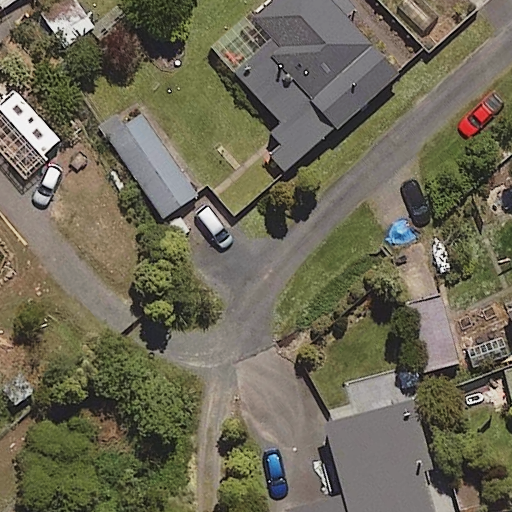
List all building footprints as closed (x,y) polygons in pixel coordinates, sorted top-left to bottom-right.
[(349,5),(345,0),(270,0),(214,48),(278,122),(258,139),(284,169),(397,73),(343,10),(349,5)] [(195,194),(143,114),(109,136),(162,216),(195,194)] [(456,363),(440,299),(411,306),(427,370),(456,363)] [(511,309),(501,314),(511,340),(511,309)] [(511,401),(511,367),(506,369),(508,377),(484,381),(489,406),(511,401)] [(429,468),(411,399),(322,422),(340,493),(285,507),(286,511),(431,511),(421,470),(429,468)]
